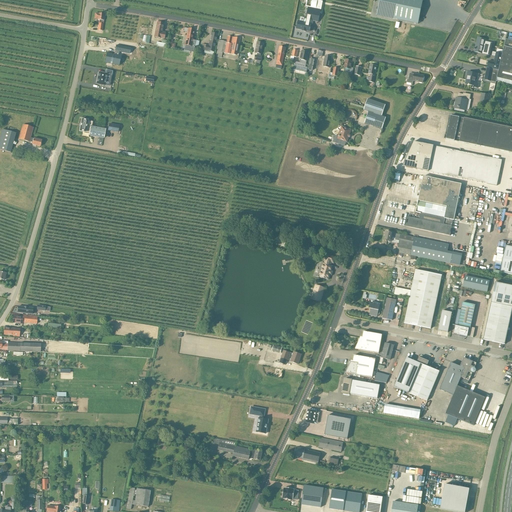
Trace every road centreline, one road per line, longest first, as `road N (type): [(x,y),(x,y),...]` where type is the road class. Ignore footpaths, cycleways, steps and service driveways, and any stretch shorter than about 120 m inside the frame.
road 1 (unclassified): [(439,72),(87,3)]
road 2 (unclassified): [(0,321),(21,278),(60,144),(84,29)]
road 3 (unclassified): [(337,317),(404,129),(439,72)]
road 4 (unknown): [(390,164),(502,184),(502,156),(400,139)]
road 5 (unclassified): [(252,511),(337,317)]
road 6 (unclassified): [(511,354),(337,317)]
road 7 (unknown): [(369,223),(453,240),(468,197)]
road 8 (unclassified): [(479,511),(511,393)]
